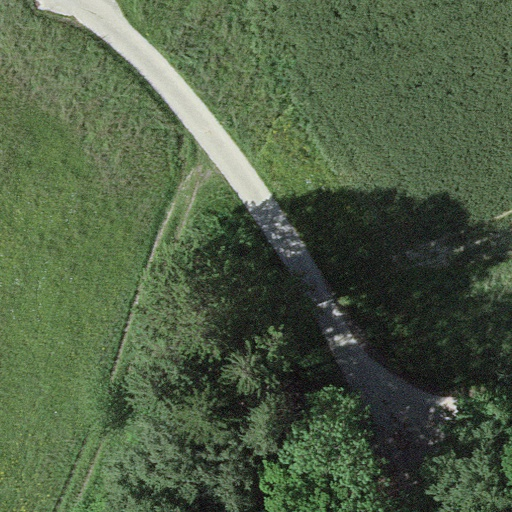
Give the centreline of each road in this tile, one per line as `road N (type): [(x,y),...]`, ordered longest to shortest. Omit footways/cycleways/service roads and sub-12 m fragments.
road 1 (track): [(72,0),(108,24),(187,103),(385,388),(384,511)]
road 2 (track): [(511,402),(434,407),(385,388)]
